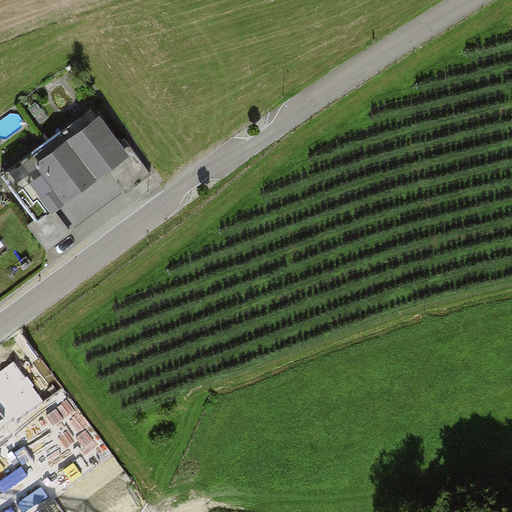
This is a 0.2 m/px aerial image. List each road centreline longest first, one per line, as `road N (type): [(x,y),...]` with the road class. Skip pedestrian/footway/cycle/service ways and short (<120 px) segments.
road 1 (unclassified): [(474,0),(341,74),(0,329)]
road 2 (track): [(167,511),(185,496),(227,489),(457,491)]
